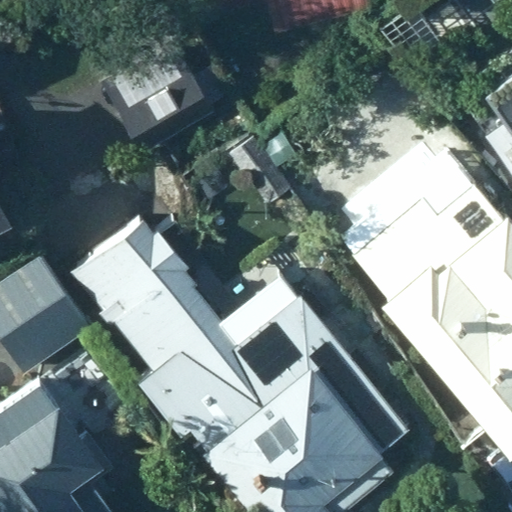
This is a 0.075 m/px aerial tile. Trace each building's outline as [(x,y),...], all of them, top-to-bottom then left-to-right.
[(366,0),(215,0),(217,8),(250,0),(266,0),(273,28),(368,6),(366,0)] [(213,110),(173,37),(101,77),(142,150),(213,110)] [(511,83),(491,99),(503,115),(490,125),(511,156),(511,83)] [(388,290),(378,298),(505,452),(511,446),(511,214),(506,207),(500,211),(448,147),(436,157),(424,142),(348,204),(361,219),(341,235),(388,290)] [(269,152),(244,168),(265,201),(290,185),(269,152)] [(244,340),(142,215),(74,267),(114,322),(117,319),(152,369),(140,378),(182,435),(194,426),(208,445),(204,448),(255,511),(342,511),(425,445),(302,293),(244,340)] [(89,323),(36,250),(0,273),(0,339),(21,371),(89,323)] [(117,470),(45,369),(0,400),(0,511),(120,511),(99,482),(117,470)]
